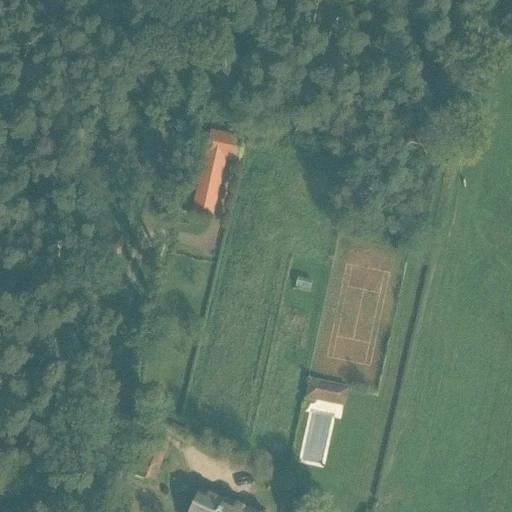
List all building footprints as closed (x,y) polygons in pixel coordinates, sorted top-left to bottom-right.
[(209,135),(192,214),(214,217),(221,162),(236,165),(242,140),(209,135)] [(306,267),(307,249),(272,247),(271,265),(306,267)] [(308,389),(305,410),(339,414),(341,394),(308,389)] [(143,432),(126,469),(152,481),(170,444),(143,432)] [(224,511),(197,500),(191,511),(224,511)]
